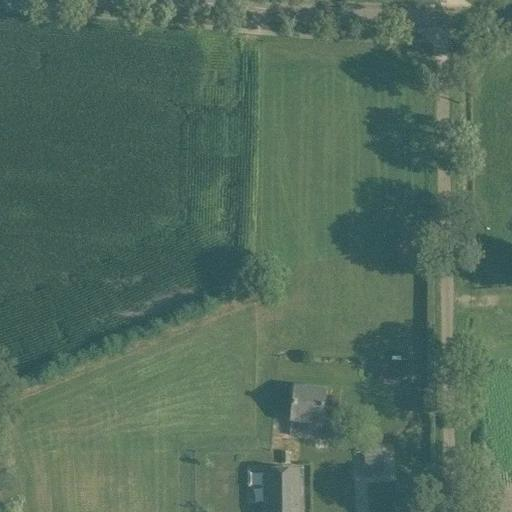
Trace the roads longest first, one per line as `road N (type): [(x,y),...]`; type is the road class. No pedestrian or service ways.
road 1 (unclassified): [(441,18),(448,511)]
road 2 (tertiary): [(441,18),(169,0)]
